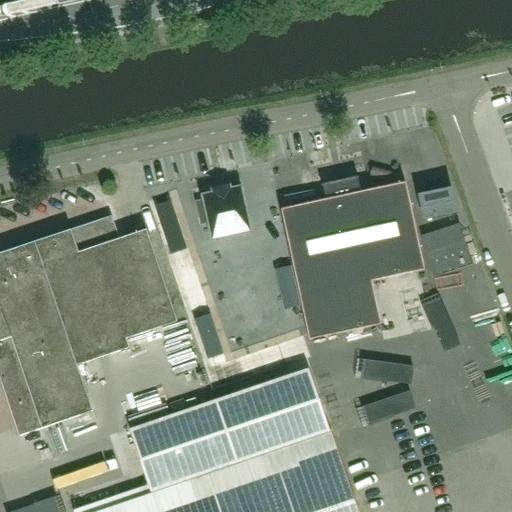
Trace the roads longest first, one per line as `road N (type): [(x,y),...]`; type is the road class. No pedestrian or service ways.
road 1 (unclassified): [(446,88),(0,183)]
road 2 (unclassified): [(511,278),(446,88)]
